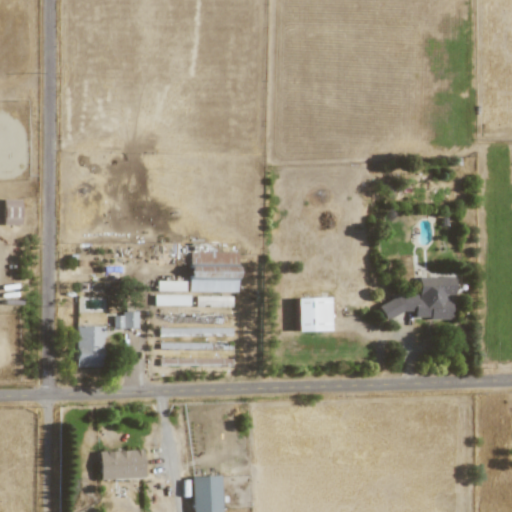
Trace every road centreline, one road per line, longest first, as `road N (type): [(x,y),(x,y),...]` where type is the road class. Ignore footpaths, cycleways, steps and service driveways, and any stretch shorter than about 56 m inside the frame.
road 1 (residential): [(0,396),(511,380)]
road 2 (residential): [(49,511),(50,0)]
